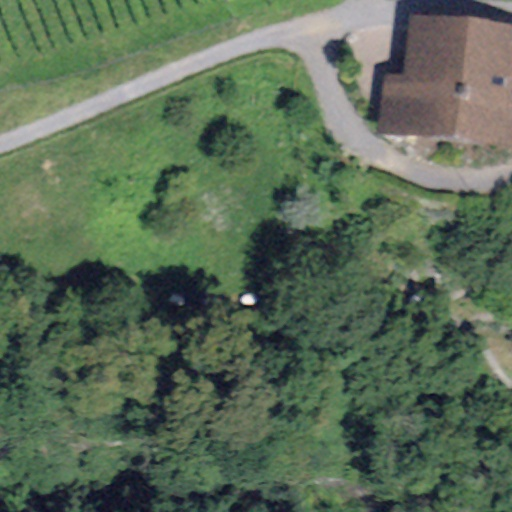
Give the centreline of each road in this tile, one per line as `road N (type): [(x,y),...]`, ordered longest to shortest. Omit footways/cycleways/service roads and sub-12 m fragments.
road 1 (residential): [(313,22),(232,45),(0,144)]
road 2 (residential): [(511,179),(449,182),(375,159),(336,125),(313,22)]
road 3 (residential): [(511,14),(364,10),(313,22)]
